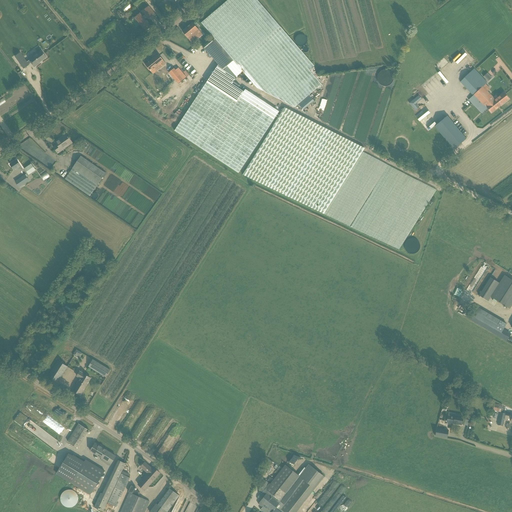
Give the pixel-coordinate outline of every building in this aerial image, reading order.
[(257,0),(227,0),(201,23),(212,36),(215,39),(213,40),(204,48),(218,64),(222,70),(227,66),(236,77),(242,71),(256,87),(267,93),(294,107),(321,85),(309,70),(314,66),(300,50),(280,27),(257,0)] [(154,14),(151,10),(149,6),(143,11),(145,14),(148,18),(154,14)] [(150,27),(147,23),(140,13),(135,17),(142,27),(145,30),(150,27)] [(190,40),(197,34),(199,37),(202,34),(192,23),(182,31),(190,40)] [(472,44),(468,47),(475,56),(479,52),(472,44)] [(27,62),(20,52),(14,57),(23,69),(29,65),(31,63),(34,67),(40,63),(40,62),(46,58),(41,51),(37,54),(35,52),(27,58),(29,60),(27,62)] [(157,71),(162,67),(166,63),(158,54),(145,65),(148,69),(151,71),(155,68),(157,71)] [(213,72),(174,131),(238,173),(279,111),(245,89),(244,91),(238,88),(240,86),(234,82),(234,80),(236,77),(227,66),(222,70),(218,64),(217,66),(214,69),(213,72)] [(174,68),(169,72),(178,84),(186,77),(178,67),(176,70),(174,68)] [(474,69),(460,82),(473,96),(482,87),(487,82),(474,69)] [(488,81),(492,78),(487,73),(483,77),(488,81)] [(327,114),(324,119),(342,129),(346,121),(347,131),(375,146),(376,143),(372,137),(375,133),(377,134),(392,106),(382,100),(381,102),(378,99),(382,96),(378,94),(378,88),(374,95),(369,92),(371,89),(365,89),(365,84),(360,81),(363,75),(350,76),(332,111),(328,111),(332,102),(327,99),(321,110),(327,114)] [(473,96),(468,100),(472,104),(478,99),(484,105),(485,105),(491,113),(500,106),(493,97),(487,91),(487,92),(482,87),(473,96)] [(493,97),(500,106),(509,99),(504,92),(498,97),(496,95),(493,97)] [(418,95),(409,103),(411,106),(421,98),(418,95)] [(284,108),(242,174),(259,183),(324,214),(364,149),(284,108)] [(434,126),(450,145),(453,149),(466,139),(463,135),(447,116),(434,126)] [(73,143),(70,139),(69,138),(68,137),(67,135),(59,140),(59,139),(55,142),(57,144),(53,147),(56,151),(58,154),(73,143)] [(97,186),(106,173),(81,156),(72,168),(97,186)] [(23,169),(19,164),(17,160),(10,164),(13,170),(17,167),(20,171),(23,169)] [(412,239),(437,188),(383,162),(382,163),(380,161),(380,160),(378,165),(382,167),(371,191),(374,189),(378,196),(380,194),(377,199),(380,203),(385,212),(387,212),(390,217),(394,220),(396,223),(395,226),(399,223),(401,226),(404,228),(396,232),(395,233),(398,234),(393,237),(399,247),(412,239)] [(36,170),(31,164),(24,169),(29,175),(36,170)] [(72,169),(65,179),(90,196),(97,186),(72,169)] [(49,171),(44,176),(47,180),(53,175),(49,171)] [(19,187),(29,181),(25,175),(15,181),(19,187)] [(493,267),(488,263),(478,275),(483,279),(493,267)] [(511,304),(511,280),(504,275),(499,283),(490,297),(510,308),(511,304)] [(490,297),(499,283),(490,277),(479,295),(488,301),(490,297)] [(496,335),(507,341),(511,334),(503,329),(507,323),(477,306),(471,316),(469,320),(495,335),(496,335)] [(83,351),(79,355),(83,359),(87,355),(83,351)] [(106,377),(110,370),(92,359),(88,367),(106,377)] [(57,383),(60,379),(68,367),(58,360),(47,376),(57,383)] [(80,395),(83,391),(91,378),(83,373),(84,371),(82,370),(81,372),(80,371),(79,372),(77,376),(80,378),(73,390),(80,395)] [(70,391),(61,384),(57,389),(67,396),(70,391)] [(492,409),(501,411),(502,405),(494,403),(492,409)] [(57,407),(64,413),(67,410),(60,404),(57,407)] [(500,413),(499,420),(498,425),(503,426),(504,421),(504,419),(507,420),(507,418),(511,419),(511,422),(511,421),(511,415),(508,414),(500,413)] [(447,422),(456,424),(461,425),(463,417),(458,416),(455,415),(455,417),(448,416),(447,422)] [(77,448),(86,434),(89,430),(78,424),(76,428),(67,441),(77,448)] [(435,436),(447,438),(448,433),(449,430),(437,428),(435,436)] [(42,436),(45,439),(51,432),(48,430),(42,436)] [(102,458),(101,460),(110,465),(116,456),(95,443),(90,451),(102,458)] [(56,473),(56,474),(69,482),(71,483),(90,495),(105,471),(86,459),(85,461),(69,452),(64,460),(56,473)] [(99,497),(95,506),(104,511),(123,468),(125,464),(118,460),(102,494),(101,493),(99,497)] [(144,490),(160,473),(153,467),(152,469),(144,462),(140,466),(147,472),(145,475),(146,476),(138,485),(144,490)] [(295,511),(314,488),(324,476),(308,464),(299,476),(285,465),(270,484),(266,481),(259,491),(265,495),(262,499),(259,503),(258,503),(258,504),(262,507),(260,510),(263,511),(295,511)] [(108,503),(116,507),(130,478),(122,474),(108,503)] [(128,492),(129,492),(127,497),(120,511),(143,511),(147,506),(149,501),(138,496),(140,492),(134,490),(135,487),(131,485),(128,492)] [(342,492),(348,494),(351,487),(345,485),(342,492)] [(150,511),(167,511),(179,496),(170,488),(158,505),(156,504),(153,508),(150,511)] [(78,499),(78,497),(78,496),(78,495),(77,494),(76,493),(76,492),(75,492),(74,491),(73,490),(71,490),(70,490),(69,490),(68,490),(67,490),(65,491),(64,491),(63,492),(63,493),(62,493),(61,494),(61,496),(60,497),(60,498),(60,499),(60,500),(61,502),(61,503),(62,504),(63,505),(64,506),(65,506),(67,507),(68,507),(69,507),(70,507),(72,507),(73,507),(74,506),(75,505),(76,504),(77,503),(77,502),(78,501),(78,500),(78,499)]
